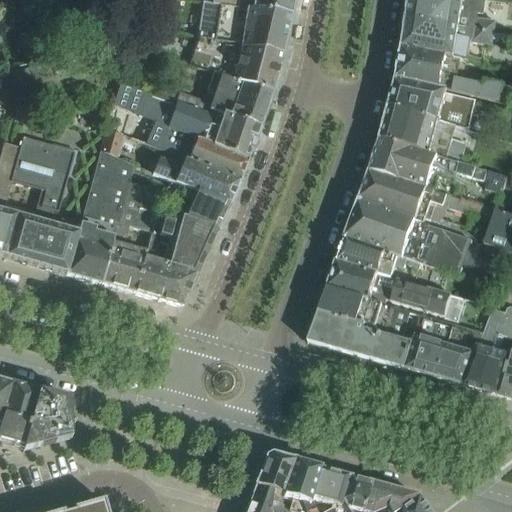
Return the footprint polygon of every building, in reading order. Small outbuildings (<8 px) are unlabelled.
[(212,0),(212,5),(237,9),(238,3),(242,0),(253,2),(251,11),(251,12),(288,18),(291,0),(212,0)] [(409,0),(407,21),(495,35),(496,29),(496,23),(477,20),(478,13),(483,14),(484,0),(409,0)] [(202,3),(196,38),(198,39),(205,40),(231,48),(281,57),(281,56),(288,18),(251,12),(251,11),(246,11),(244,19),(240,18),(239,23),(235,22),(237,9),(212,5),(202,3)] [(86,21),(71,31),(85,51),(100,41),(86,21)] [(495,35),(407,21),(403,49),(461,61),(461,62),(468,63),(471,45),(493,48),(494,42),(495,35)] [(136,27),(131,45),(143,49),(149,31),(136,27)] [(495,35),(494,42),(505,43),(505,42),(506,37),(502,29),(496,29),(495,35)] [(130,46),(124,35),(105,46),(107,50),(123,48),(130,46)] [(198,39),(188,66),(212,74),(271,95),(281,57),(231,48),(205,40),(198,39)] [(458,76),(461,62),(461,61),(403,49),(397,81),(454,95),(454,94),(507,106),(511,87),(458,76)] [(258,133),(271,95),(212,74),(206,93),(214,96),(210,105),(178,94),(175,104),(258,133)] [(454,98),(454,95),(397,81),(389,111),(456,130),(468,133),(475,103),(454,98)] [(247,163),(258,133),(175,104),(119,85),(112,108),(129,115),(130,114),(139,118),(139,119),(154,125),(247,163)] [(0,111),(11,114),(16,98),(0,93),(0,111)] [(34,116),(37,103),(18,99),(14,113),(34,116)] [(112,108),(106,131),(122,138),(129,115),(112,108)] [(452,142),(456,130),(389,111),(381,142),(380,144),(460,167),(461,166),(466,145),(452,142)] [(154,125),(147,148),(161,154),(238,185),(245,170),(247,163),(154,125)] [(116,160),(122,138),(106,131),(99,154),(116,161),(116,160)] [(49,217),(50,217),(51,213),(57,214),(73,155),(22,141),(20,149),(11,184),(40,192),(33,214),(18,210),(4,260),(35,269),(49,217)] [(371,174),(370,176),(435,196),(436,193),(440,179),(455,184),(458,176),(484,184),(487,184),(484,192),(500,197),(506,180),(487,174),(487,173),(461,166),(460,167),(380,144),(371,174)] [(0,259),(4,260),(18,210),(5,206),(11,184),(20,149),(3,145),(0,155),(0,259)] [(131,173),(132,173),(133,168),(116,160),(116,161),(99,154),(80,226),(66,277),(101,287),(114,241),(131,173)] [(238,185),(161,154),(158,161),(152,176),(174,185),(228,207),(238,185)] [(149,240),(155,220),(162,193),(137,187),(140,176),(132,173),(131,173),(114,241),(101,287),(135,296),(150,240),(149,240)] [(472,219),(488,223),(491,214),(435,196),(370,176),(360,204),(423,226),(425,222),(430,224),(434,211),(429,209),(431,204),(472,217),(472,219)] [(217,232),(228,207),(174,185),(174,186),(178,188),(176,195),(193,203),(184,221),(217,232)] [(472,242),(443,232),(443,233),(423,226),(360,204),(345,243),(419,268),(428,271),(429,269),(459,279),(472,242)] [(484,247),(484,248),(511,258),(511,257),(511,220),(491,214),(488,223),(492,225),(484,247)] [(80,226),(50,217),(49,217),(35,269),(66,277),(80,226)] [(159,303),(168,268),(180,227),(155,220),(149,240),(150,240),(135,296),(159,303)] [(197,276),(216,236),(217,232),(184,221),(181,220),(180,227),(168,268),(197,276)] [(437,220),(435,226),(444,229),(446,223),(443,222),(437,220)] [(345,243),(337,265),(392,280),(396,269),(404,271),(406,267),(418,271),(419,268),(345,243)] [(493,308),(392,280),(337,265),(334,275),(328,291),(385,307),(387,303),(445,319),(447,309),(489,321),(493,309),(493,308)] [(183,306),(197,276),(168,268),(159,303),(178,308),(183,306)] [(418,316),(385,307),(328,291),(318,318),(388,339),(389,335),(411,342),(418,316)] [(498,399),(511,349),(511,309),(510,309),(507,311),(506,315),(493,311),(493,309),(489,321),(483,335),(484,335),(464,389),(498,399)] [(435,381),(453,326),(418,316),(411,342),(403,372),(435,381)] [(403,372),(411,342),(389,335),(388,339),(318,318),(308,345),(403,372)] [(484,335),(483,335),(453,326),(435,381),(464,389),(484,335)] [(511,349),(498,399),(511,402),(511,349)] [(0,424),(11,386),(0,383),(0,424)] [(23,449),(37,393),(11,386),(0,424),(0,443),(23,449)] [(70,441),(69,402),(37,393),(23,449),(22,453),(70,441)] [(282,499),(292,464),(270,458),(265,460),(256,485),(269,490),(269,493),(273,495),(271,503),(281,506),(282,499)] [(309,504),(319,471),(292,464),(282,499),(291,502),(288,511),(313,511),(310,504),(309,504)] [(342,502),(348,479),(319,471),(309,504),(310,504),(313,506),(314,502),(333,507),(331,510),(327,511),(346,511),(346,510),(347,511),(342,502)] [(371,504),(375,487),(348,479),(342,502),(347,511),(351,511),(362,511),(365,502),(371,504)] [(269,490),(256,485),(251,497),(270,503),(271,503),(273,495),(269,493),(269,490)] [(398,511),(399,511),(417,500),(416,498),(375,487),(371,504),(365,502),(362,511),(380,511),(386,510),(387,511),(398,511)] [(267,511),(270,503),(251,497),(250,499),(251,499),(245,511),(267,511)] [(425,511),(420,503),(417,500),(399,511),(425,511)] [(105,511),(103,503),(74,511),(73,508),(60,511),(105,511)]
